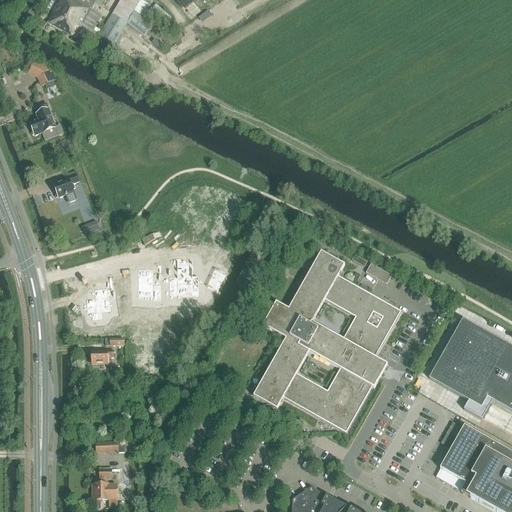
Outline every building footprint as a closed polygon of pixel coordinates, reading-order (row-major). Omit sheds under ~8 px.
[(70,0),(61,0),(49,24),(76,39),(79,33),(90,39),(102,17),(70,0)] [(144,39),(154,27),(143,19),(150,7),(139,0),(122,0),(99,38),(114,47),(127,25),(144,39)] [(49,70),(35,62),(29,73),(39,78),(43,87),(56,81),(51,70),(49,71),(49,70)] [(29,124),(32,130),(30,131),(33,137),(34,136),(34,137),(43,134),(44,136),(46,137),(48,138),(52,136),(53,134),(54,132),(53,130),(56,129),(47,107),(44,108),(44,106),(40,108),(42,113),(36,115),(38,121),(29,124)] [(54,193),(57,199),(58,199),(58,200),(65,197),(68,204),(77,200),(71,186),(80,183),(75,172),(64,177),(66,182),(54,187),(54,189),(54,190),(55,193),(54,193)] [(286,340),(253,398),(277,411),(283,399),(346,435),(372,389),(374,390),(388,366),(375,359),(401,313),(338,278),(345,266),(321,253),(289,310),(276,303),(263,327),(286,340)] [(367,263),(355,256),(352,261),(364,268),(367,263)] [(392,277),(371,265),(366,274),(387,286),(392,277)] [(100,307),(99,307),(99,309),(90,309),(90,315),(89,316),(89,321),(91,321),(91,322),(107,322),(106,307),(105,307),(105,303),(108,303),(108,301),(124,300),(124,287),(99,287),(99,301),(100,301),(100,307)] [(511,348),(463,321),(429,380),(482,410),(488,399),(511,412),(511,348)] [(114,358),(114,352),(91,353),(91,358),(90,358),(90,364),(92,364),(92,365),(108,365),(108,358),(114,358)] [(461,494),(494,511),(511,511),(511,454),(464,428),(440,470),(466,485),(461,494)] [(96,454),(118,453),(117,443),(95,445),(96,454)] [(94,493),(93,495),(93,499),(94,500),(94,502),(95,502),(117,501),(117,486),(109,486),(108,486),(107,480),(112,480),(112,470),(100,470),(100,480),(101,480),(101,486),(94,486),(94,493)] [(353,511),(311,488),(292,501),(291,511),(353,511)]
